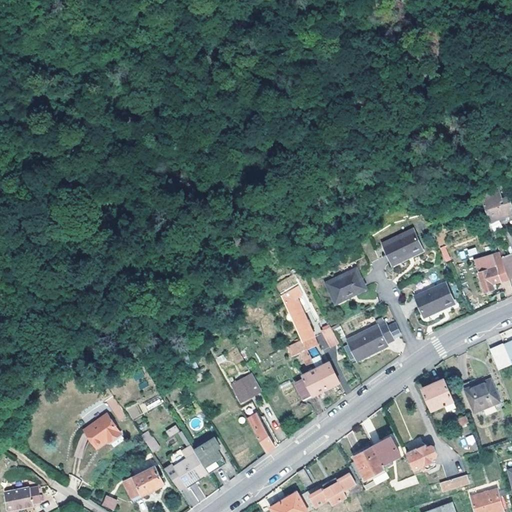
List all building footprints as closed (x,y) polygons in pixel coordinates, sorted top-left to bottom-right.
[(482,194),(485,205),(491,222),(511,214),(511,203),(506,206),(500,207),(497,199),(503,197),(501,189),(482,194)] [(503,197),(497,199),(500,207),(506,206),(503,197)] [(383,243),(393,264),(423,249),(414,229),(383,243)] [(445,246),(439,248),(445,262),(451,259),(445,246)] [(511,247),(501,251),(476,259),(486,291),(495,288),(493,282),(510,276),(511,275),(511,247)] [(327,281),(337,302),(367,287),(357,267),(327,281)] [(496,290),(510,286),(509,281),(495,285),(496,290)] [(445,282),(416,296),(425,316),(454,302),(445,282)] [(283,293),(287,302),(290,309),(304,340),(305,341),(317,335),(307,315),(304,309),(309,307),(299,285),(283,293)] [(348,339),(357,360),(388,344),(387,342),(394,339),(393,338),(403,333),(398,322),(388,327),(385,320),(348,339)] [(329,342),(338,338),(333,328),(323,332),(329,342)] [(317,335),(305,341),(306,344),(308,347),(319,342),(317,335)] [(293,351),(294,353),(301,350),(308,347),(306,344),(305,341),(304,340),(291,346),(293,351)] [(497,362),(499,368),(511,362),(511,358),(506,345),(492,350),(497,362)] [(311,354),(308,347),(301,350),(309,364),(315,361),(313,358),(311,354)] [(229,351),(234,363),(242,360),(237,348),(229,351)] [(315,363),(318,368),(326,364),(321,354),(313,358),(315,361),(315,363)] [(254,373),(246,359),(226,371),(232,384),(235,383),(243,400),(261,390),(252,374),(254,373)] [(326,364),(318,368),(328,389),(341,382),(331,361),(326,364)] [(315,393),(316,394),(328,389),(318,368),(305,374),(307,378),(315,393)] [(305,400),(316,394),(315,393),(307,378),(297,384),(305,400)] [(478,384),(466,389),(475,413),(501,403),(492,378),(478,384)] [(433,410),(455,400),(446,379),(424,388),(433,410)] [(464,384),(466,389),(478,384),(477,380),(464,384)] [(148,410),(161,404),(158,396),(144,402),(148,410)] [(136,404),(127,410),(133,420),(142,414),(136,404)] [(112,439),(122,431),(109,412),(86,428),(98,445),(109,437),(112,439)] [(456,419),(459,427),(470,422),(468,415),(456,419)] [(265,424),(255,430),(269,452),(277,446),(265,424)] [(166,430),(169,437),(179,433),(177,425),(166,430)] [(148,441),(149,442),(154,450),(161,446),(153,435),(147,439),(148,441)] [(393,436),(375,446),(384,463),(402,453),(393,436)] [(462,441),(465,448),(477,444),(474,437),(462,441)] [(196,450),(210,472),(211,474),(228,463),(219,448),(221,446),(217,440),(209,444),(208,444),(196,450)] [(419,443),(420,448),(408,452),(415,468),(421,466),(423,468),(427,467),(429,468),(435,466),(436,463),(434,457),(439,455),(438,451),(434,444),(428,447),(426,444),(423,442),(419,443)] [(170,457),(170,458),(175,464),(167,469),(178,485),(181,490),(188,485),(210,472),(196,450),(192,444),(192,443),(170,457)] [(385,466),(384,463),(375,446),(356,455),(367,476),(386,467),(385,466)] [(443,481),(446,489),(471,481),(467,473),(462,474),(458,462),(450,465),(453,477),(443,481)] [(127,482),(135,497),(143,493),(145,495),(166,483),(156,467),(127,482)] [(308,486),(314,482),(305,467),(298,471),(308,486)] [(333,503),(348,496),(345,490),(358,482),(352,472),(339,479),(338,477),(324,485),(325,487),(312,494),(319,505),(330,499),(333,503)] [(408,486),(418,483),(415,475),(406,479),(408,486)] [(473,497),(476,511),(500,511),(505,511),(499,490),(473,497)] [(275,511),(307,511),(310,511),(298,492),(272,506),(275,511)] [(7,502),(9,511),(35,511),(35,510),(43,509),(40,494),(33,496),(32,494),(7,499),(7,502)] [(107,497),(105,504),(116,509),(118,500),(107,497)] [(427,511),(457,511),(455,503),(427,511)]
